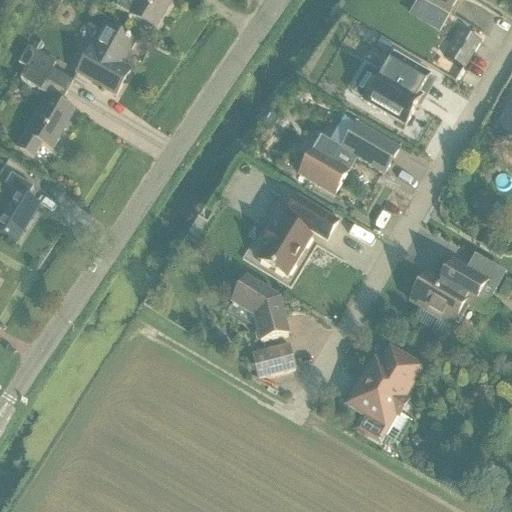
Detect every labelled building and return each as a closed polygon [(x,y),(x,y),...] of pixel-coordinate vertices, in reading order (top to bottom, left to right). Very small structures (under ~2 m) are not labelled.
[(121,0),(117,9),(129,16),(156,31),(173,0),(121,0)] [(424,0),(450,16),(459,0),(424,0)] [(105,27),(77,74),(117,97),(132,73),(123,68),(136,44),(105,27)] [(466,70),(482,44),(461,31),(444,57),(466,70)] [(444,57),(450,45),(428,34),(422,46),(444,57)] [(386,58),(392,47),(380,41),(374,51),(386,58)] [(28,69),(69,93),(75,83),(54,70),(57,65),(30,49),(20,65),(28,70),(28,69)] [(422,110),(418,108),(424,99),(420,97),(431,79),(437,83),(438,82),(395,57),(384,76),(380,74),(380,75),(364,102),(363,103),(406,128),(418,109),(421,111),(422,110)] [(62,104),(69,93),(28,69),(28,70),(22,80),(49,97),(18,149),(36,159),(44,145),(53,150),(76,112),(62,104)] [(511,98),(491,133),(511,145),(511,98)] [(385,177),(400,150),(357,125),(342,152),(385,177)] [(300,177),(335,197),(349,174),(333,164),(322,158),(314,153),(300,177)] [(0,234),(17,245),(40,206),(28,199),(35,188),(12,176),(6,186),(14,190),(0,214),(0,234)] [(340,224),(298,197),(276,233),(273,231),(263,247),(267,249),(259,262),(287,280),(315,236),(328,244),(340,224)] [(428,276),(412,303),(453,327),(468,301),(475,305),(477,302),(487,307),(506,275),(489,265),(481,279),(467,271),(454,263),(442,284),(428,276)] [(256,319),(262,344),(289,337),(280,301),(248,281),(234,305),(256,319)] [(258,381),(297,371),(290,346),(252,355),(258,381)] [(372,371),(351,409),(366,418),(357,433),(376,444),(385,429),(394,414),(400,417),(408,403),(403,401),(421,371),(392,354),(379,375),(372,371)] [(509,478),(490,468),(482,483),(501,493),(509,478)]
